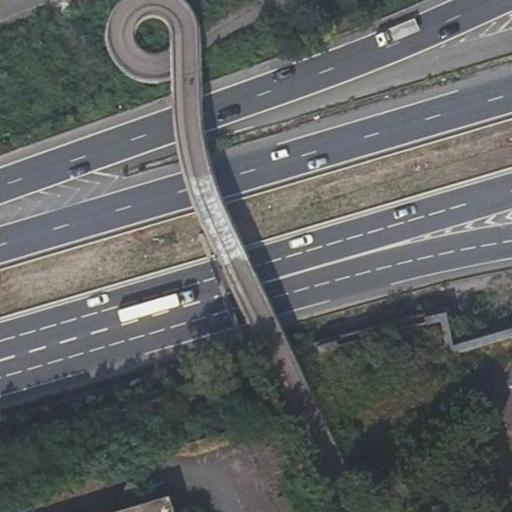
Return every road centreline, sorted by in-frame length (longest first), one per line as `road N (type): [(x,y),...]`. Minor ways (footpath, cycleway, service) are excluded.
road 1 (motorway): [(511,94),(0,244)]
road 2 (motorway): [(495,0),(399,45),(0,187)]
road 3 (motorway): [(169,294),(511,194)]
road 4 (motorway): [(169,294),(219,315),(511,242)]
road 5 (unknown): [(233,511),(213,471),(190,467),(143,471),(14,511)]
road 6 (motorway): [(0,349),(169,294)]
